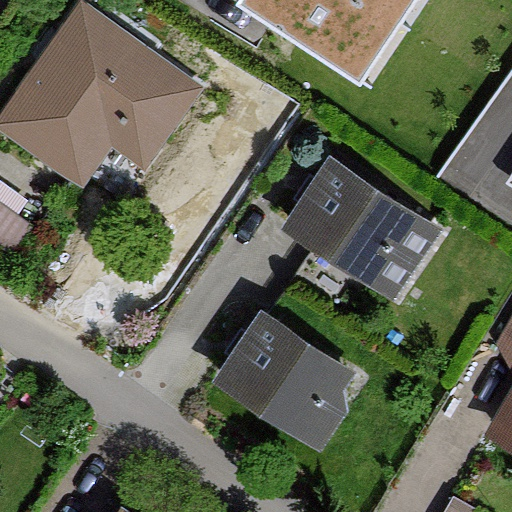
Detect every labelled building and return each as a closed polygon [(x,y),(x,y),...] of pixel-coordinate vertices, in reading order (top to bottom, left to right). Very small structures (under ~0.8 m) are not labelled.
[(235,0),(359,82),(413,0),(235,0)] [(203,95),(67,5),(0,96),(0,137),(82,190),(110,159),(143,177),(203,95)] [(434,233),(318,157),(266,233),(381,308),(434,233)] [(511,168),(500,187),(511,194),(511,168)] [(369,382),(258,312),(210,382),(317,460),(369,382)] [(511,316),(490,360),(511,370),(511,380),(479,436),(511,457),(511,316)] [(500,511),(453,487),(439,511),(500,511)]
